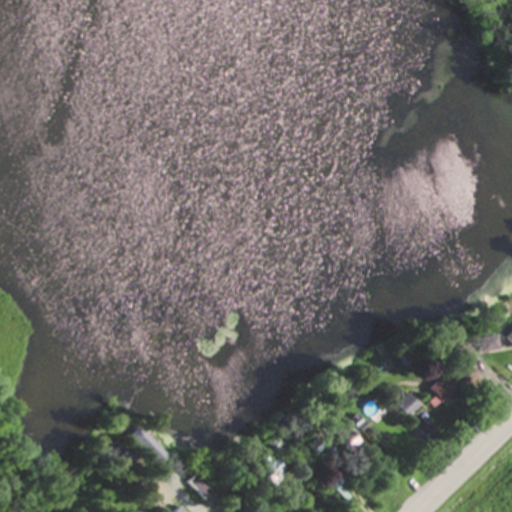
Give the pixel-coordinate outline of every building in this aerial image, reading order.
[(475,338),(476,352),(493,350),(492,337),(475,338)] [(460,357),(447,370),(463,386),(476,372),(460,357)] [(422,390),(436,404),(451,390),(437,376),(422,390)] [(387,400),(399,417),(413,406),(400,390),(387,400)] [(354,441),(343,426),(332,434),(343,449),(354,441)] [(184,481),(202,501),(218,487),(199,466),(184,481)]
